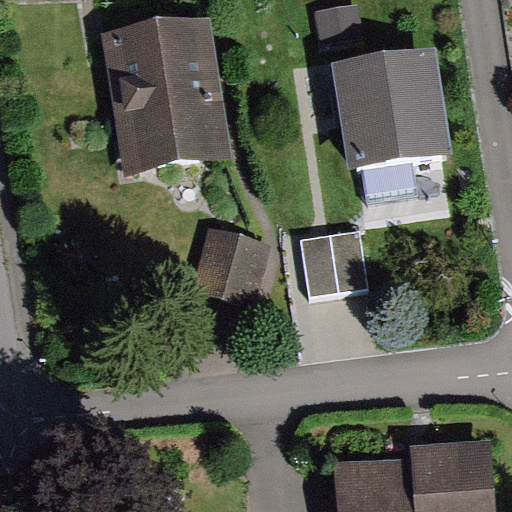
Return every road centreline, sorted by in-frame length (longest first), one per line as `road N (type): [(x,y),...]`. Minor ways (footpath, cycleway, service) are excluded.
road 1 (residential): [(511,369),(0,424)]
road 2 (residential): [(480,0),(511,194)]
